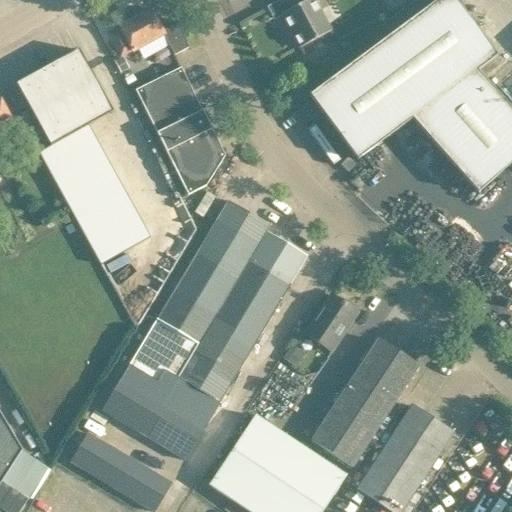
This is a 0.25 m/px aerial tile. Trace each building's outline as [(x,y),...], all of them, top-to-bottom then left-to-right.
[(280,0),(267,7),(274,20),(282,16),(299,49),(317,39),(332,31),(314,0),(280,0)] [(412,120),(477,194),(511,163),(511,112),(476,72),(496,58),(453,0),(439,0),(309,97),(357,161),(412,120)] [(120,30),(109,36),(121,58),(132,51),(133,53),(163,36),(174,56),(188,48),(178,24),(162,33),(150,10),(119,28),(120,30)] [(78,50),(16,86),(50,147),(88,127),(112,113),(78,50)] [(122,58),(113,63),(120,75),(128,70),(122,58)] [(135,91),(187,196),(206,187),(225,157),(181,69),(135,91)] [(131,75),(124,79),(127,86),(135,82),(131,75)] [(0,176),(3,175),(0,170),(0,130),(13,124),(7,113),(0,100),(0,176)] [(341,166),(348,173),(355,165),(348,158),(341,166)] [(156,321),(129,366),(157,382),(161,374),(168,378),(218,408),(220,405),(230,388),(280,303),(291,286),(290,285),(307,257),(266,233),(270,227),(227,202),(217,219),(207,236),(156,321)] [(331,296),(305,335),(331,352),(357,313),(354,311),(356,308),(346,302),(344,305),(331,296)] [(311,442),(351,469),(418,368),(397,354),(396,356),(390,352),(391,350),(378,341),(311,442)] [(123,375),(101,411),(186,461),(207,425),(123,375)] [(389,511),(410,511),(420,498),(413,493),(453,434),(411,406),(356,490),(389,511)] [(0,481),(21,450),(0,414),(0,481)] [(208,486),(247,511),(322,511),(346,477),(254,416),(208,486)] [(70,462),(152,511),(155,511),(172,484),(87,434),(70,462)] [(0,486),(0,509),(4,511),(19,511),(28,498),(3,482),(0,486)]
